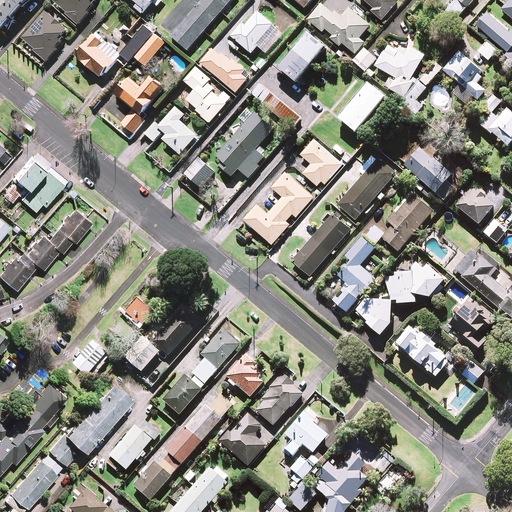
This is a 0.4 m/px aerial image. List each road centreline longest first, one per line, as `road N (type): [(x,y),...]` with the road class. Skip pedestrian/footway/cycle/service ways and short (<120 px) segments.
road 1 (residential): [(467,467),(136,194)]
road 2 (unknown): [(275,309),(145,477)]
road 3 (residential): [(136,194),(88,256),(0,316)]
road 4 (residential): [(136,194),(0,80)]
